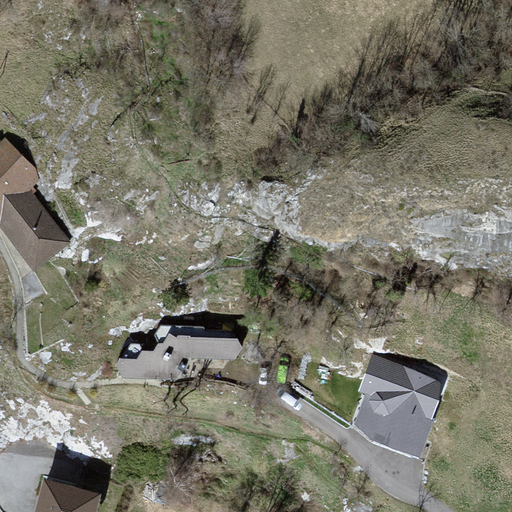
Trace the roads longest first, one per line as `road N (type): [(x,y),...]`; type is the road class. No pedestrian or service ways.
road 1 (residential): [(446,511),(302,410)]
road 2 (residential): [(0,242),(11,259),(34,374)]
